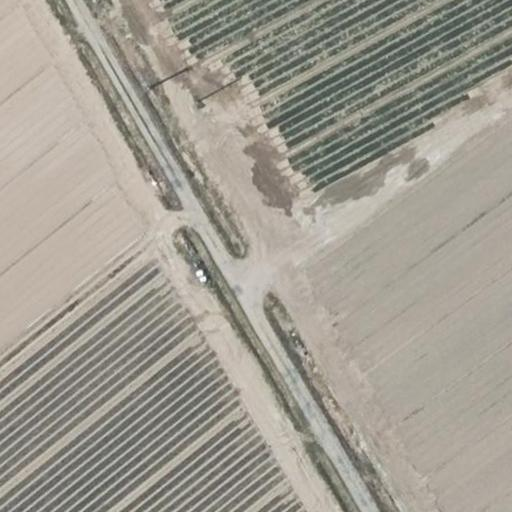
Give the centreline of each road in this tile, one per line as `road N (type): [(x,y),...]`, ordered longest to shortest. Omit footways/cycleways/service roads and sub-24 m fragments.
road 1 (track): [(382,511),(80,0)]
road 2 (track): [(249,286),(511,92)]
